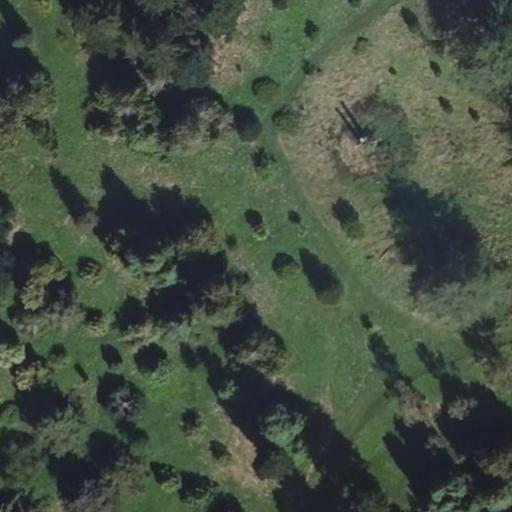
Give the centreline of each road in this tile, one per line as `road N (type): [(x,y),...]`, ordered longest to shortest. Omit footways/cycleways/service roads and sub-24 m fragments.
road 1 (track): [(394,360),(336,334),(289,293),(255,240),(239,179),(241,116),(261,56),(304,0)]
road 2 (track): [(394,360),(338,435),(302,511)]
